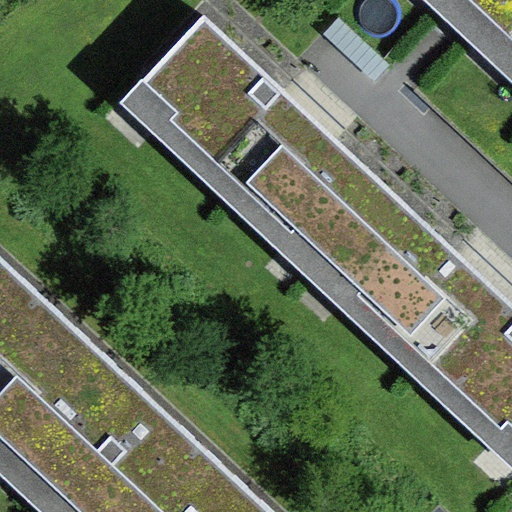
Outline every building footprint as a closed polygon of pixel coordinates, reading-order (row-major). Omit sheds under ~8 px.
[(511,44),(511,0),(464,0),(470,5),(511,44)] [(328,258),(392,191),(308,113),(203,16),(140,83),(172,112),(166,119),(292,237),(298,230),(328,258)] [(511,428),(511,302),(488,280),(392,191),(328,258),(359,286),(353,293),(502,432),(508,425),(511,428)] [(0,396),(70,322),(0,256),(0,396)] [(83,511),(187,511),(228,468),(70,322),(0,396),(0,434),(72,501),(83,511)] [(274,511),(228,468),(187,511),(274,511)]
